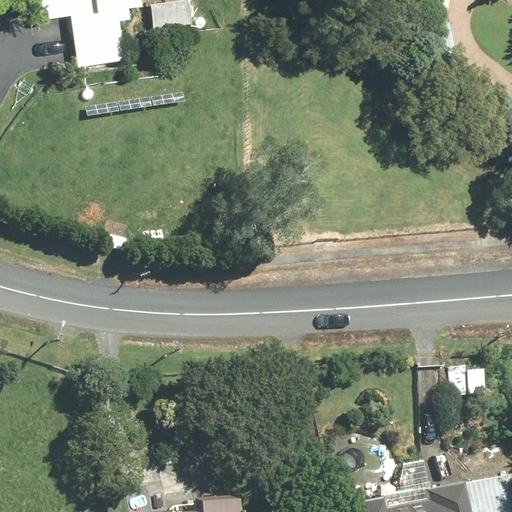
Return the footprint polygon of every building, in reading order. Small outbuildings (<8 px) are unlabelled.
[(29,0),(42,9),(43,16),(68,15),(71,63),(116,60),(113,19),(122,18),(122,6),(132,6),(131,0),(29,0)] [(149,34),(203,27),(201,15),(187,17),(185,0),(169,0),(145,3),(149,34)] [(442,17),(393,25),(400,68),(448,61),(442,17)] [(481,371),(446,372),(446,398),(482,397),(481,371)] [(378,511),(375,495),(334,503),(336,511),(462,511),(457,483),(415,491),(418,510),(405,511),(378,511)]
